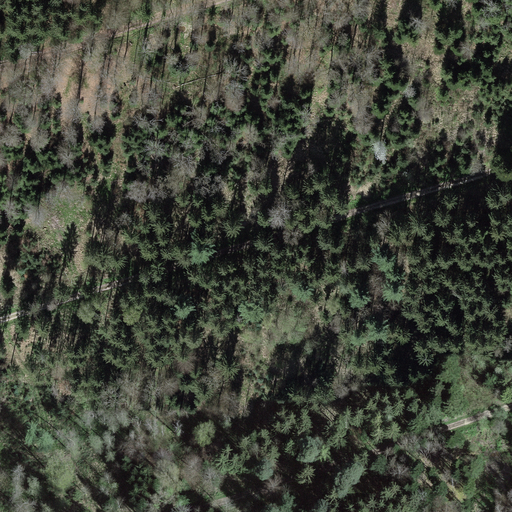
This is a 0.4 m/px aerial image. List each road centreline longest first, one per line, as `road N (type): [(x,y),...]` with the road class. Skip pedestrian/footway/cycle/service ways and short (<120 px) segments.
road 1 (track): [(186,511),(511,407),(511,163),(0,316)]
road 2 (track): [(226,0),(0,72)]
